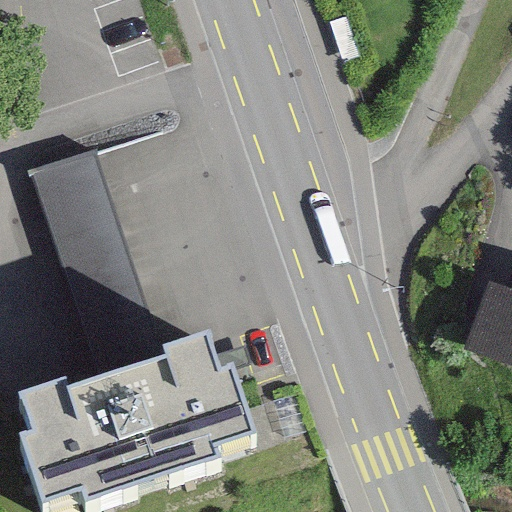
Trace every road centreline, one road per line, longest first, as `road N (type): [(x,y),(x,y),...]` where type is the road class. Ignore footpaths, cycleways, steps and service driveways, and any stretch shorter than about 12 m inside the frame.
road 1 (primary): [(310,213),(412,511)]
road 2 (residential): [(511,79),(434,167),(310,213)]
road 3 (track): [(36,152),(59,129),(253,67)]
road 4 (primary): [(230,0),(310,213)]
road 5 (track): [(0,297),(36,152)]
